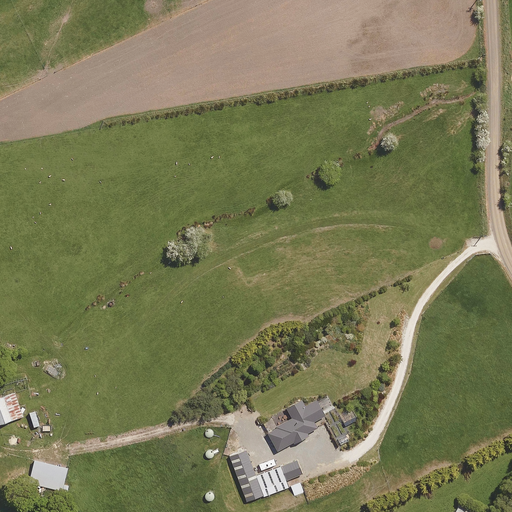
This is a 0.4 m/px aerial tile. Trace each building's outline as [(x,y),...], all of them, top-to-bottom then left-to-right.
[(0,424),(24,416),(15,392),(0,397),(0,424)] [(287,408),(292,418),(277,427),(277,428),(268,433),(278,451),(295,441),(296,443),(308,436),(307,433),(317,428),(314,421),(325,415),(323,411),(333,406),(328,396),(318,402),(316,400),(305,406),(301,400),(287,408)] [(472,448),(465,451),(468,459),(475,457),(472,448)] [(255,475),(246,450),(230,456),(247,502),(264,495),(264,496),(289,487),(286,480),(302,474),(297,460),(255,475)] [(29,483),(68,492),(69,485),(64,484),(68,468),(34,461),(29,483)] [(301,483),(291,486),(295,496),(304,493),(301,483)]
